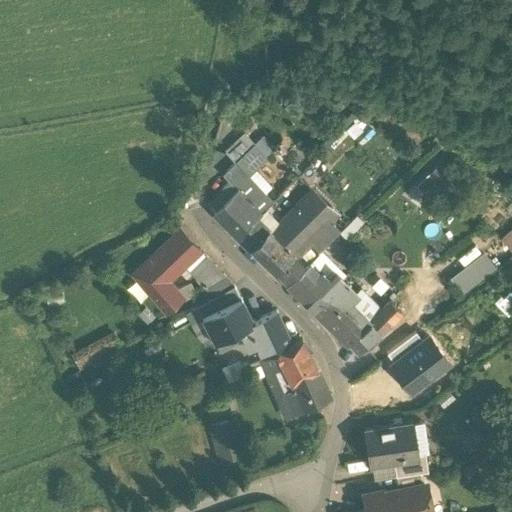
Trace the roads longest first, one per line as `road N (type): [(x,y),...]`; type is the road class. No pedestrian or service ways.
road 1 (residential): [(206,137),(194,204),(201,220),(304,317),(337,372),(340,410),(321,461)]
road 2 (residential): [(321,461),(299,477),(192,511)]
